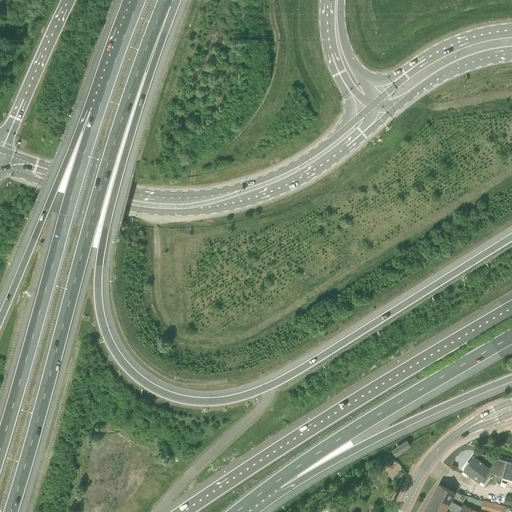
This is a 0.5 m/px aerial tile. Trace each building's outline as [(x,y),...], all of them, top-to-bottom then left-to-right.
[(406,441),(391,451),(395,456),(410,445),(406,441)] [(463,469),(479,481),(479,480),(483,483),(492,472),(488,469),(488,468),(473,457),(463,469)] [(501,478),(511,480),(511,462),(505,461),(501,478)] [(456,511),(457,510),(461,503),(465,496),(460,494),(454,491),(453,492),(439,484),(433,496),(424,511),(423,511),(456,511)] [(480,509),(492,511),(503,511),(505,506),(483,500),(480,509)] [(457,510),(456,511),(470,511),(472,509),(470,508),(461,503),(457,510)]
